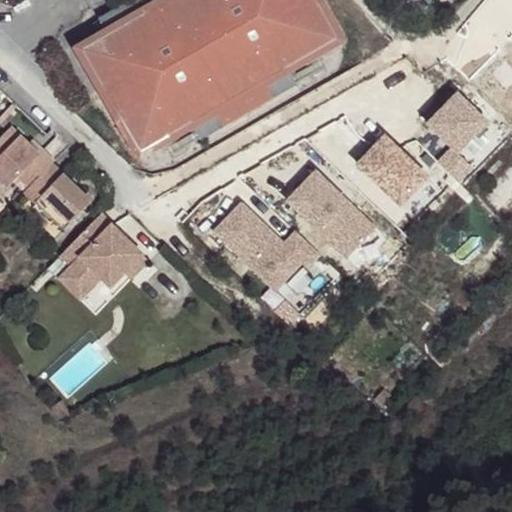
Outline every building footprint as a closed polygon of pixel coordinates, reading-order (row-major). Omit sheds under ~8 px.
[(132,0),(115,10),(98,19),(109,37),(85,51),(141,150),(189,123),(196,135),(204,137),(291,88),(294,80),(287,67),(335,40),(312,0),(132,0)] [(0,180),(6,186),(8,188),(18,178),(29,188),(52,164),(54,161),(43,152),(40,155),(11,128),(0,139),(0,180)] [(42,196),(70,224),(92,201),(52,164),(29,188),(23,194),(34,204),(36,203),(42,196)] [(36,203),(64,231),(70,224),(42,196),(36,203)] [(102,280),(110,287),(124,273),(142,255),(100,215),(59,257),(70,267),(65,271),(85,290),(98,276),(102,280)] [(124,273),(132,281),(150,262),(142,255),(124,273)] [(57,280),(80,302),(89,293),(85,290),(65,271),(57,280)] [(85,290),(89,293),(102,280),(98,276),(85,290)] [(62,403),(49,410),(58,423),(71,418),(62,403)]
